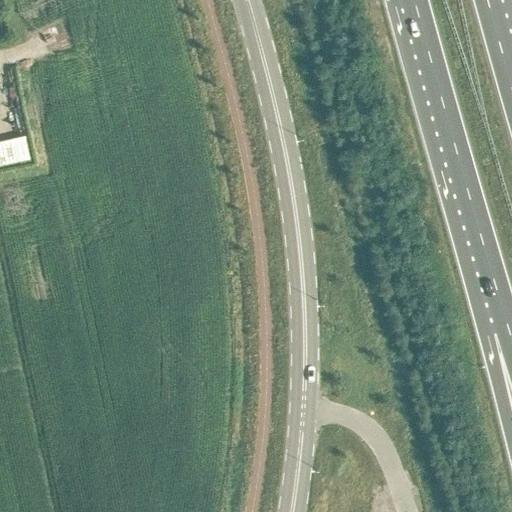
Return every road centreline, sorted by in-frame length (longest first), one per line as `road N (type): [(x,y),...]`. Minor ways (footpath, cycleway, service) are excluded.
road 1 (tertiary): [(294,511),(304,409),(298,238),(245,0)]
road 2 (trunk): [(414,0),(483,252)]
road 3 (trunk): [(483,252),(511,426)]
